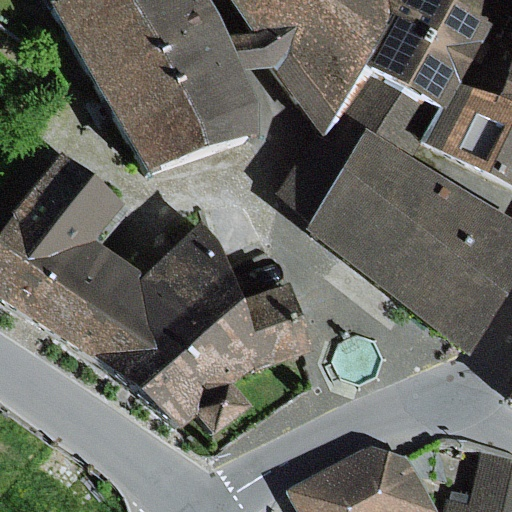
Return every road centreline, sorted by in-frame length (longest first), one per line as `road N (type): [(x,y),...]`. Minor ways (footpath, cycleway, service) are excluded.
road 1 (residential): [(466,414),(399,414),(311,451),(213,511)]
road 2 (secondary): [(193,511),(115,442),(0,370)]
